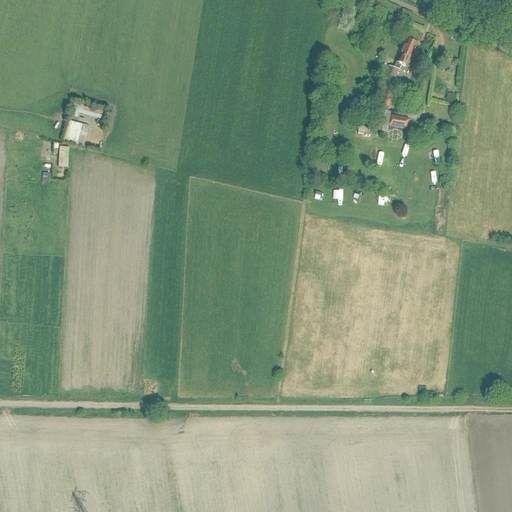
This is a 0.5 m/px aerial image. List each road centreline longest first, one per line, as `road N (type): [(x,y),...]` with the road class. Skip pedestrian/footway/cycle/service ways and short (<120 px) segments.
road 1 (track): [(511,409),(0,405)]
road 2 (track): [(424,0),(442,43),(428,66),(411,138)]
